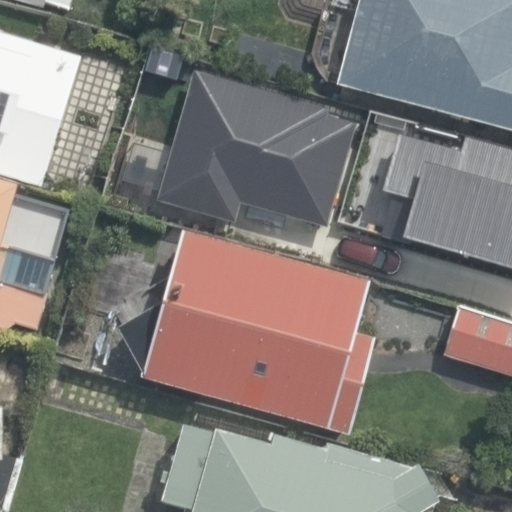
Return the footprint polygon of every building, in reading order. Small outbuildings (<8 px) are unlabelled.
[(7,0),(68,15),(72,0),(7,0)] [(511,0),(335,0),(314,67),(511,126),(511,0)] [(89,44),(0,16),(0,165),(48,180),(89,44)] [(194,56),(141,37),(117,104),(170,123),(194,56)] [(230,87),(196,210),(347,252),(381,130),(230,87)] [(0,234),(48,243),(56,208),(0,193),(0,234)] [(359,270),(156,215),(115,365),(319,421),(359,270)] [(511,318),(440,298),(423,355),(511,380),(511,318)]
